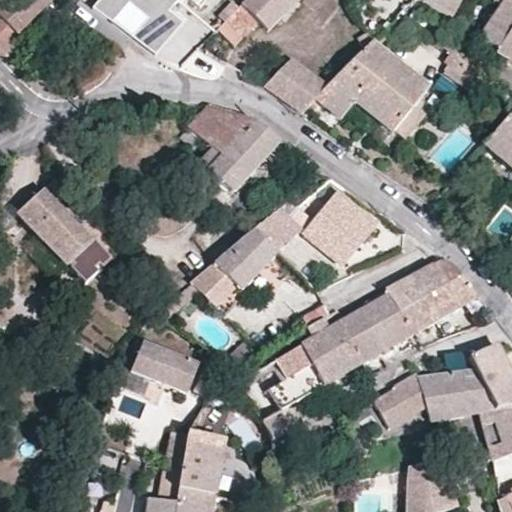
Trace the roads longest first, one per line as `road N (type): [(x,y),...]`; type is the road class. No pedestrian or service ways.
road 1 (residential): [(0,67),(58,104),(165,80),(256,106),(414,215),(511,321)]
road 2 (unknown): [(511,326),(371,385)]
